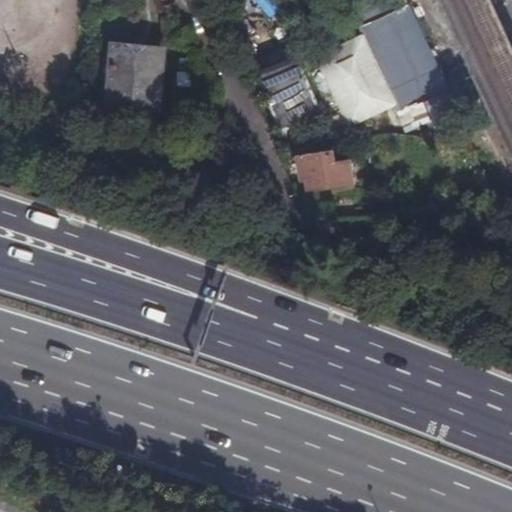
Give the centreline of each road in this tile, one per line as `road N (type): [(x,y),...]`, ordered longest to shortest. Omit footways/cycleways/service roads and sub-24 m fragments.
road 1 (motorway): [(0,359),(445,511)]
road 2 (motorway): [(291,355),(167,270),(0,214)]
road 3 (motorway): [(291,355),(0,259)]
road 4 (motorway): [(511,434),(291,355)]
road 5 (residential): [(283,209),(187,0)]
